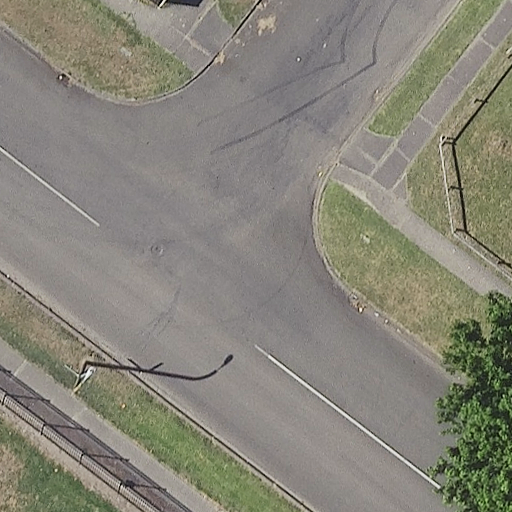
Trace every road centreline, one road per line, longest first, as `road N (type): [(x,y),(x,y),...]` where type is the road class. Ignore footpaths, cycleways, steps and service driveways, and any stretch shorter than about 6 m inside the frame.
road 1 (residential): [(167,275),(475,511)]
road 2 (residential): [(167,275),(365,0)]
road 3 (residential): [(0,146),(167,275)]
